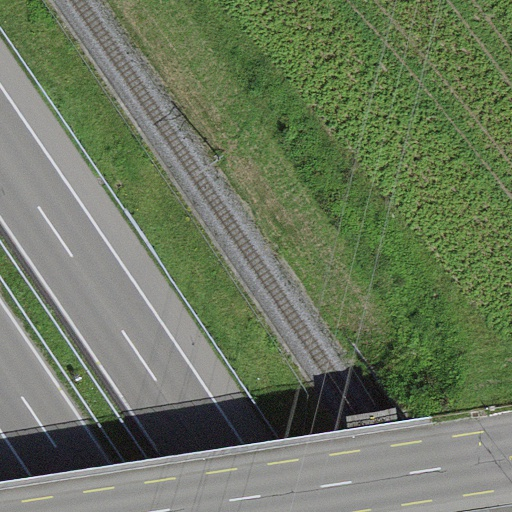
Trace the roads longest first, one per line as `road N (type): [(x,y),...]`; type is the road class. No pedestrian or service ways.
road 1 (motorway): [(246,511),(0,149)]
road 2 (secondary): [(158,511),(511,457)]
road 3 (motorway): [(0,365),(98,511)]
